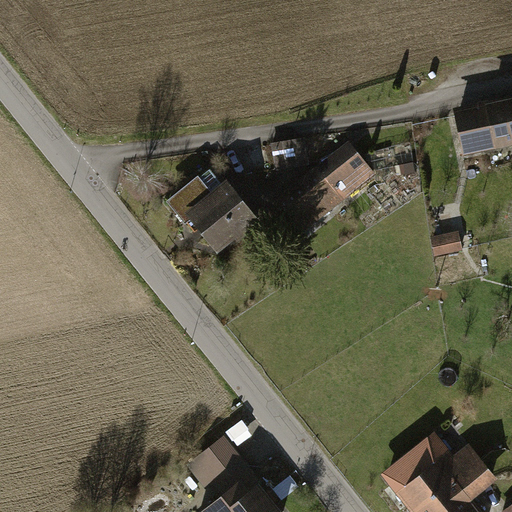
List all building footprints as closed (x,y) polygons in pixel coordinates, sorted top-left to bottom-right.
[(511,99),(456,111),(464,152),(511,142),(511,99)] [(305,138),(273,143),(278,168),(310,163),(305,138)] [(314,223),(373,176),(350,148),(281,202),(291,215),(301,207),(314,223)] [(210,169),(170,201),(186,220),(191,216),(218,250),(253,222),(210,169)] [(433,237),(435,257),(465,253),(462,234),(433,237)] [(436,438),(382,478),(407,511),(469,511),(463,503),(491,482),(466,449),(452,459),(436,438)] [(219,496),(249,473),(226,443),(196,465),(219,496)] [(273,511),(259,494),(249,503),(241,493),(216,511),(273,511)]
